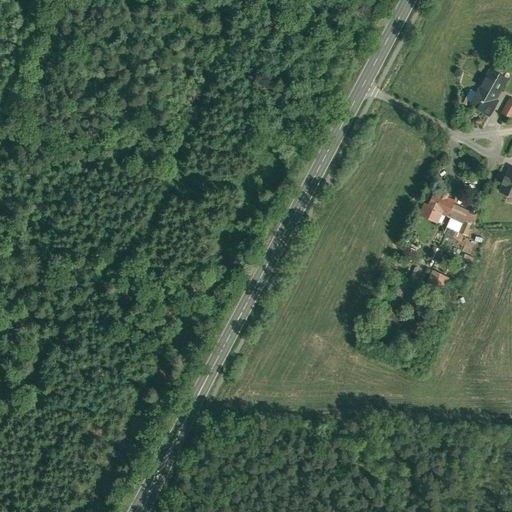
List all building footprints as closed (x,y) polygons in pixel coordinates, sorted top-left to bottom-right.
[(499,99),(479,88),(470,104),(491,115),(499,99)] [(511,90),(509,89),(500,106),(511,112),(511,90)] [(511,171),(510,170),(500,191),(511,196),(511,171)] [(454,192),(447,189),(449,185),(441,182),(440,186),(433,182),(427,195),(423,193),(418,205),(437,214),(440,205),(461,215),(457,224),(467,228),(477,206),(452,195),(454,192)] [(455,231),(447,227),(444,233),(453,237),(455,231)] [(443,243),(434,239),(427,253),(437,257),(443,243)] [(412,259),(416,250),(407,246),(403,255),(412,259)] [(449,278),(439,273),(433,286),(443,290),(449,278)]
